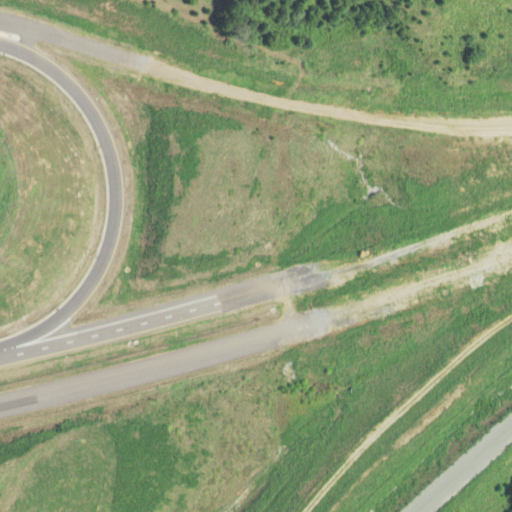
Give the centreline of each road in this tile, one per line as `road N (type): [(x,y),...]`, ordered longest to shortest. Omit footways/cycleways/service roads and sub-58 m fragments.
road 1 (motorway): [(0,44),(31,54),(80,90),(108,137),(119,194),(119,223),(96,282),(40,331),(0,347)]
road 2 (residential): [(413,511),(511,424)]
